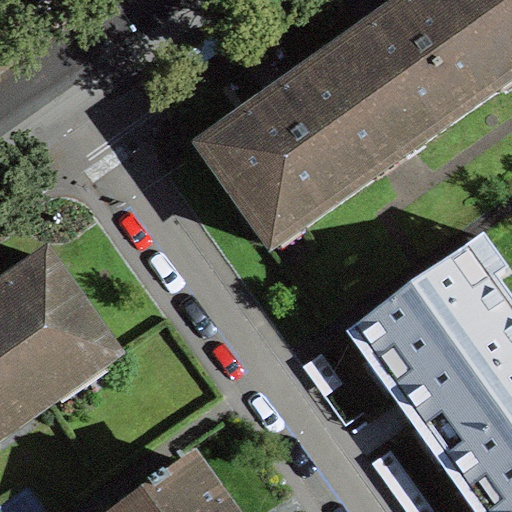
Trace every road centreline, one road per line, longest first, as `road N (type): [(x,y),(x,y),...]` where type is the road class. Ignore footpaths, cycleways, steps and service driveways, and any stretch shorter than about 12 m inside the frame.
road 1 (residential): [(57,83),(363,511)]
road 2 (secondary): [(57,83),(177,0)]
